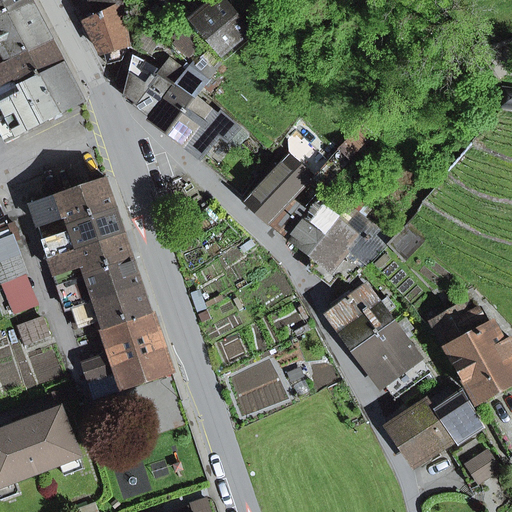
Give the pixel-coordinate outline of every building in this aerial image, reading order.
[(0,0),(0,18),(33,2),(32,0),(0,0)] [(124,2),(122,0),(91,0),(99,14),(124,2)] [(199,22),(225,52),(251,30),(226,0),(225,0),(218,7),(213,2),(207,7),(212,12),(199,22)] [(33,2),(0,18),(0,66),(53,39),(33,2)] [(127,46),(128,46),(124,2),(99,14),(86,21),(103,53),(113,50),(127,46)] [(161,41),(162,30),(145,19),(139,24),(144,42),(154,53),(161,41)] [(197,43),(175,30),(170,38),(176,42),(174,46),(189,56),(197,43)] [(53,39),(0,66),(0,96),(66,63),(53,39)] [(127,46),(113,50),(115,57),(129,53),(127,46)] [(135,57),(127,96),(154,117),(178,86),(187,72),(171,59),(163,72),(135,57)] [(20,136),(19,135),(86,102),(66,63),(0,96),(0,100),(6,113),(0,116),(0,129),(6,143),(20,136)] [(154,117),(171,130),(195,98),(209,79),(193,64),(187,72),(178,86),(154,117)] [(501,111),(511,111),(511,90),(504,90),(502,90),(501,111)] [(222,112),(219,116),(195,98),(171,130),(204,155),(222,135),(237,148),(248,135),(222,112)] [(362,125),(339,149),(349,159),(372,134),(362,125)] [(265,174),(270,178),(248,202),(273,224),(297,197),(294,195),(311,176),(290,157),(278,170),(273,165),(265,174)] [(324,167),(312,180),(323,190),(334,177),(324,167)] [(108,180),(33,205),(43,234),(118,209),(108,180)] [(292,239),(311,255),(338,220),(356,200),(337,183),(320,203),(311,214),(312,215),(292,239)] [(297,197),(273,224),(292,239),(312,215),(311,214),(303,205),(309,200),(305,195),(300,201),(297,197)] [(43,234),(51,259),(126,234),(118,209),(43,234)] [(339,276),(350,284),(388,244),(393,239),(356,210),(345,225),(338,220),(311,255),(339,276)] [(407,260),(425,238),(407,222),(393,239),(388,244),(407,260)] [(126,234),(51,259),(59,284),(134,258),(126,234)] [(0,241),(0,262),(19,255),(12,236),(0,241)] [(0,262),(0,274),(3,283),(24,275),(27,274),(19,255),(0,262)] [(311,255),(310,256),(315,275),(331,287),(339,276),(311,255)] [(75,308),(143,285),(134,258),(59,284),(68,311),(75,308)] [(36,305),(24,275),(3,283),(15,313),(36,305)] [(95,324),(103,321),(105,328),(153,313),(143,285),(75,308),(81,328),(95,324)] [(367,287),(331,314),(357,349),(394,322),(388,314),(395,308),(389,300),(381,305),(367,287)] [(434,323),(448,350),(489,326),(469,290),(449,301),(455,311),(434,323)] [(75,331),(81,328),(75,308),(68,311),(75,331)] [(85,363),(96,397),(172,371),(153,313),(105,328),(113,353),(106,356),(85,363)] [(21,327),(28,344),(49,335),(42,319),(21,327)] [(106,356),(113,353),(105,328),(103,321),(95,324),(106,356)] [(398,394),(430,371),(394,322),(357,349),(384,384),(388,381),(398,394)] [(492,324),(489,326),(448,350),(477,403),(478,402),(511,383),(511,359),(510,357),(511,356),(511,341),(510,338),(503,343),(492,324)] [(455,440),(458,444),(484,427),(462,391),(452,386),(390,427),(416,466),(455,440)] [(80,457),(81,456),(63,408),(0,431),(0,487),(16,481),(61,464),(80,457)] [(468,485),(487,477),(500,468),(489,452),(487,454),(478,439),(453,456),(462,470),(468,485)] [(65,476),(84,469),(80,457),(61,464),(65,476)] [(0,495),(2,501),(21,493),(16,481),(0,487),(0,495)] [(210,511),(207,500),(192,505),(194,511),(210,511)]
